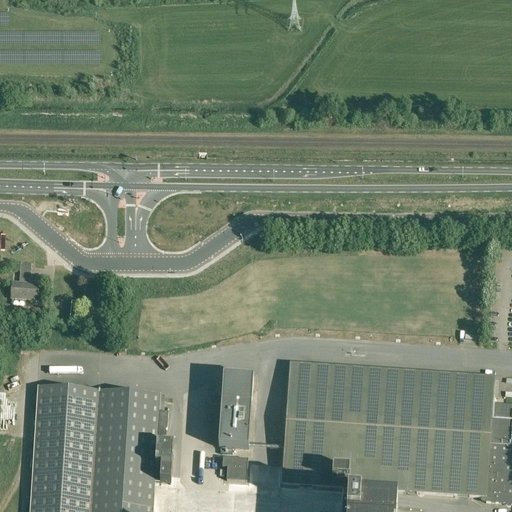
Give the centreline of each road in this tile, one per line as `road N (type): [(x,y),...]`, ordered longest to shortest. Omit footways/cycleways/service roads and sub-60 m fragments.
road 1 (unclassified): [(134,262),(195,258),(265,218),(511,217)]
road 2 (primary): [(511,172),(125,167)]
road 3 (primary): [(159,187),(511,187)]
road 4 (unknown): [(192,372),(188,511)]
road 5 (unclassified): [(0,207),(20,210),(82,260),(113,262)]
road 6 (primary): [(125,167),(0,165)]
